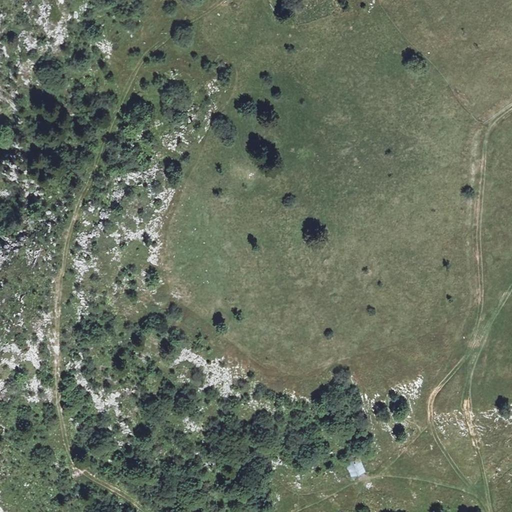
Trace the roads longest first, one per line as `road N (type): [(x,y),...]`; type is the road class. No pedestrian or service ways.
road 1 (track): [(149,511),(80,465),(67,443),(58,395),(62,276),(79,202),(136,72),(181,25),(223,0)]
road 2 (track): [(511,111),(485,138),(474,353)]
road 3 (track): [(474,353),(466,405),(487,502)]
